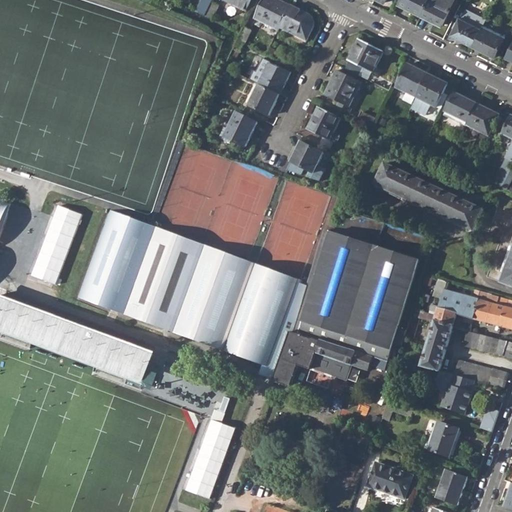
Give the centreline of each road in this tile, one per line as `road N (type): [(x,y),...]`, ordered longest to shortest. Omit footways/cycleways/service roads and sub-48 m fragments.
road 1 (residential): [(347,8),(511,91)]
road 2 (residential): [(347,8),(279,150)]
